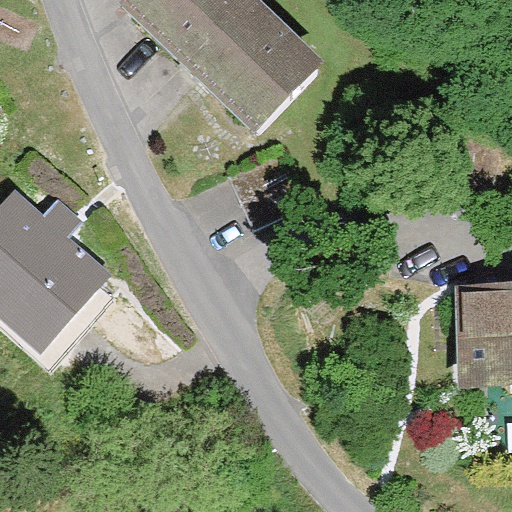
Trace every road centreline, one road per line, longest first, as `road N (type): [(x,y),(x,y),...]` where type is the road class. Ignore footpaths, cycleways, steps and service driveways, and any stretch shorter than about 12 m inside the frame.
road 1 (residential): [(198,306),(131,182),(63,0)]
road 2 (residential): [(198,306),(327,233),(511,250)]
road 3 (residential): [(350,511),(262,411),(198,306)]
